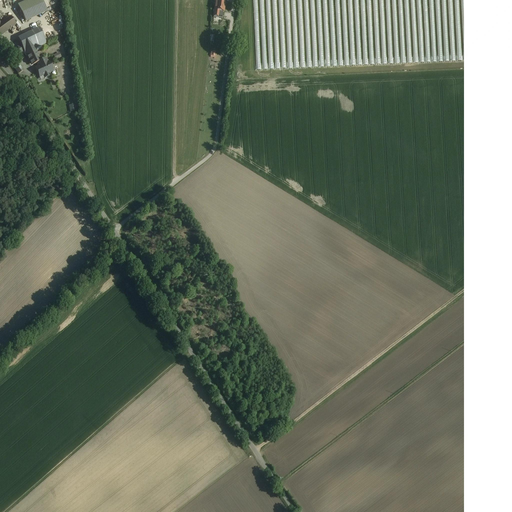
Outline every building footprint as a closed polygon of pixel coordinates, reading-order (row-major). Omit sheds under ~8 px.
[(38,0),(29,0),(17,6),(24,22),(44,13),(38,0)] [(224,13),(224,1),(221,1),(220,0),(214,0),(214,12),(224,13)] [(0,34),(12,27),(5,18),(0,21),(0,34)] [(23,53),(33,48),(44,43),(37,29),(16,39),(23,53)] [(39,59),(33,48),(23,53),(25,56),(24,57),(27,64),(39,59)] [(37,67),(35,68),(39,78),(43,76),(44,78),(49,76),(48,74),(53,72),(49,62),(47,63),(46,60),(36,65),(37,67)]
